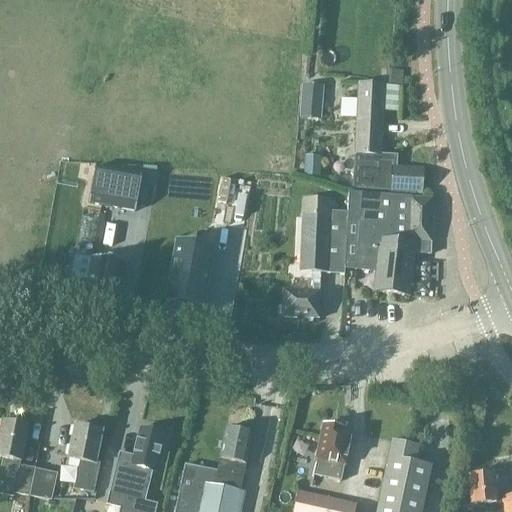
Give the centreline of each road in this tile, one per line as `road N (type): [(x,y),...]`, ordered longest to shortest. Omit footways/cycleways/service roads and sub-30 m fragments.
road 1 (tertiary): [(511,296),(484,228),(459,125),(448,0)]
road 2 (tertiary): [(234,363),(364,355),(511,309)]
road 3 (tertiary): [(234,363),(0,365)]
